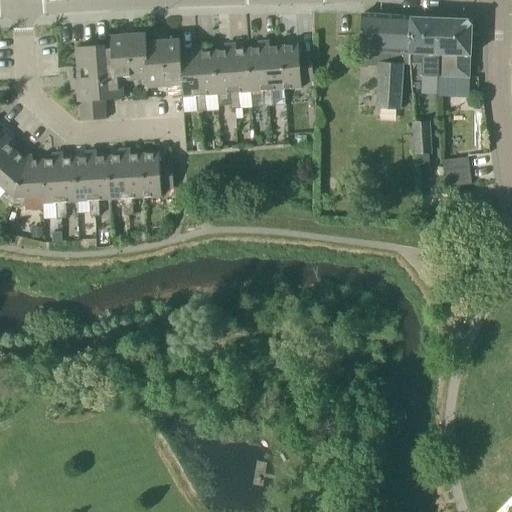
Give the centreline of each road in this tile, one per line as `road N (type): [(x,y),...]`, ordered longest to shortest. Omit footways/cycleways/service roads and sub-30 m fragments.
road 1 (residential): [(177,132),(79,137),(58,123),(34,102),(21,6)]
road 2 (residential): [(511,184),(495,0)]
road 3 (unclassified): [(21,6),(159,0)]
